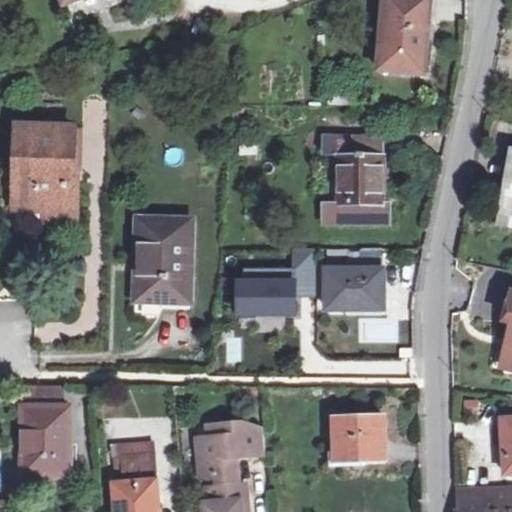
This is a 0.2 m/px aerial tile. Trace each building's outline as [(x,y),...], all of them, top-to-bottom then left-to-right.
[(425,72),(431,0),(386,0),(381,68),(425,72)] [(361,105),(361,90),(331,90),(331,104),(361,105)] [(74,168),(75,128),(24,126),(23,166),(18,166),(17,208),(44,209),(79,210),(80,169),(74,168)] [(343,203),(342,222),(392,222),(391,200),(384,199),(385,136),(327,135),(327,152),(343,153),(343,203)] [(258,152),(259,138),(243,138),(243,153),(258,152)] [(342,222),(343,203),(327,202),(327,222),(342,222)] [(79,210),(44,209),(44,224),(79,225),(79,210)] [(145,262),(144,293),(162,294),(162,301),(191,301),(194,220),(142,219),(139,261),(145,262)] [(295,268),(247,269),(247,282),(240,282),(240,317),(259,318),(259,312),(298,312),(298,271),(318,271),(318,248),(295,248),(295,268)] [(388,307),(387,269),(328,269),(328,308),(388,307)] [(505,318),(511,319),(511,344),(511,346),(505,344),(500,365),(511,368),(511,292),(505,318)] [(24,406),(66,406),(66,386),(35,385),(24,386),(24,406)] [(66,406),(24,406),(24,471),(70,471),(72,406),(66,406)] [(338,420),(337,459),(369,459),(387,459),(387,418),(338,420)] [(247,420),(221,423),(223,435),(211,436),(200,436),(203,475),(219,474),(220,484),(243,482),(240,455),(240,447),(248,446),(249,454),(268,453),(266,428),(247,420)] [(210,424),(211,436),(223,435),(221,423),(210,424)] [(240,447),(240,455),(249,454),(248,446),(240,447)] [(154,511),(154,501),(160,500),(156,454),(125,457),(125,469),(121,469),(121,484),(117,484),(119,511),(154,511)] [(369,459),(337,459),(332,459),(332,467),(368,466),(369,459)] [(253,511),(251,481),(243,482),(245,511),(253,511)] [(245,511),(243,482),(220,484),(209,485),(211,501),(206,502),(206,511),(245,511)] [(511,511),(511,489),(509,489),(461,490),(461,495),(461,511),(511,511)]
